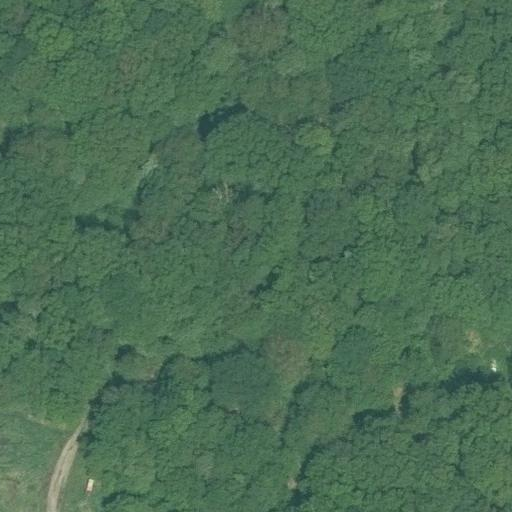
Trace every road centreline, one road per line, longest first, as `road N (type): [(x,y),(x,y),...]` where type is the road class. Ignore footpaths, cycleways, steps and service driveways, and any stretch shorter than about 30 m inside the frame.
road 1 (track): [(212,0),(194,157),(120,273),(61,511)]
road 2 (track): [(103,346),(252,344),(321,375),(349,377),(382,400),(404,511)]
road 3 (track): [(511,314),(490,136),(502,64)]
